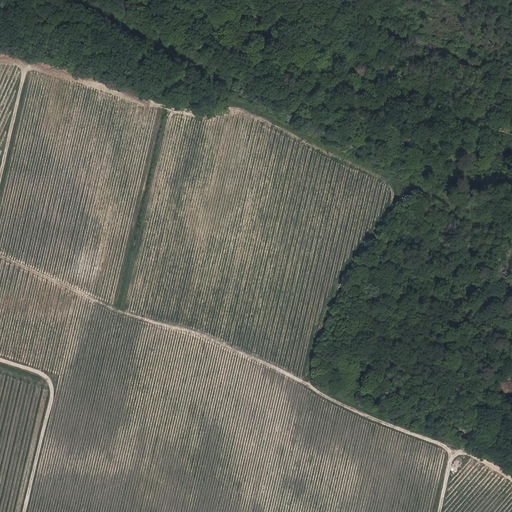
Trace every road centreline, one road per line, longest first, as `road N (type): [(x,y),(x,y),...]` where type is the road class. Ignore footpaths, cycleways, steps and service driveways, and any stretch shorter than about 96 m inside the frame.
road 1 (track): [(0,56),(183,110),(244,110),(389,178),(395,200),(338,283),(309,365),(314,384),(358,412),(448,445),(453,456),(440,511)]
road 2 (track): [(229,86),(511,240)]
road 3 (track): [(74,0),(205,67),(229,86),(233,108)]
road 4 (unclassified): [(341,0),(511,85)]
road 5 (track): [(452,464),(511,332)]
